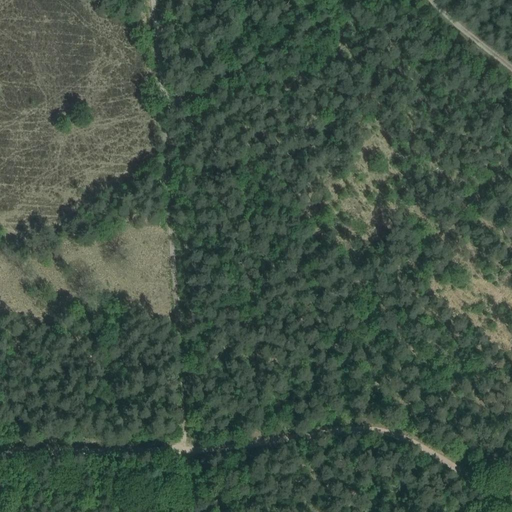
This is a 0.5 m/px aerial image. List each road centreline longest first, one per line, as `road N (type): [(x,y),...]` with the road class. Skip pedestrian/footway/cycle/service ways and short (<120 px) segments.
road 1 (track): [(0,457),(391,430),(511,492)]
road 2 (track): [(194,511),(150,0)]
road 3 (track): [(511,167),(269,440)]
road 4 (track): [(162,112),(365,0)]
